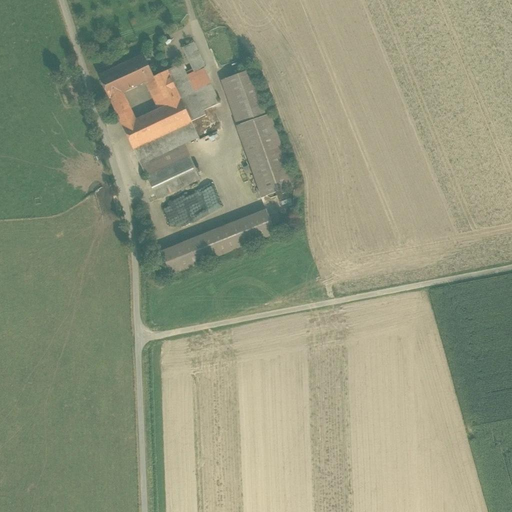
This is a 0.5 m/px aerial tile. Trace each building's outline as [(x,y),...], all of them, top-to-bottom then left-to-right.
[(200,56),(193,43),(183,48),(194,69),(196,72),(204,68),(198,57),(200,56)] [(143,55),(127,63),(129,70),(133,79),(136,77),(140,85),(145,83),(153,79),(153,78),(143,55)] [(127,63),(99,76),(119,119),(132,112),(123,93),(140,85),(136,77),(133,79),(129,70),(127,63)] [(181,64),(167,71),(172,80),(174,79),(175,81),(182,78),(181,76),(186,73),(181,64)] [(186,73),(181,76),(182,78),(175,81),(174,79),(172,80),(181,99),(191,122),(206,115),(203,111),(219,103),(210,84),(204,68),(196,72),(194,69),(186,73)] [(167,71),(153,78),(153,79),(145,83),(156,106),(150,108),(152,113),(181,99),(172,80),(167,71)] [(250,71),(221,81),(237,126),(266,116),(250,71)] [(136,120),(123,127),(133,150),(134,149),(192,122),(191,122),(181,99),(152,113),(136,120)] [(132,112),(119,119),(123,127),(136,120),(132,112)] [(237,126),(236,126),(262,198),(295,186),(270,115),(266,116),(237,126)] [(192,122),(134,149),(141,165),(183,145),(199,138),(192,122)] [(183,145),(141,165),(147,177),(189,157),(183,145)] [(189,157),(147,177),(157,200),(200,180),(189,157)] [(268,216),(164,257),(171,275),(275,233),(268,216)]
